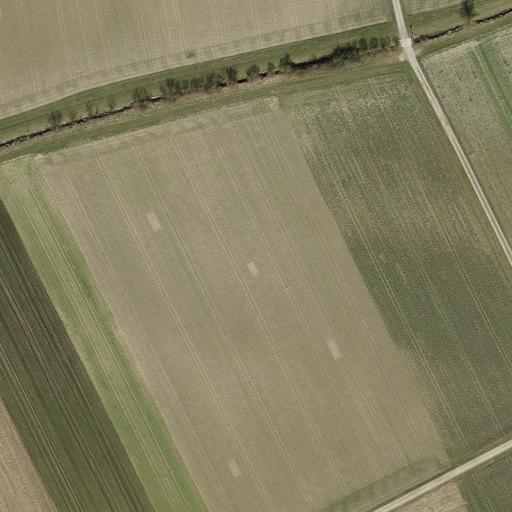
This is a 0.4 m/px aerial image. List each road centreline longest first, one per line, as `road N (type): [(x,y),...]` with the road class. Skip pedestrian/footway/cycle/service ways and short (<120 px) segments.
road 1 (track): [(0,157),(374,66),(511,19)]
road 2 (track): [(505,0),(402,32),(117,95),(0,133)]
road 3 (track): [(511,258),(409,54),(396,0)]
road 4 (track): [(511,443),(381,511)]
